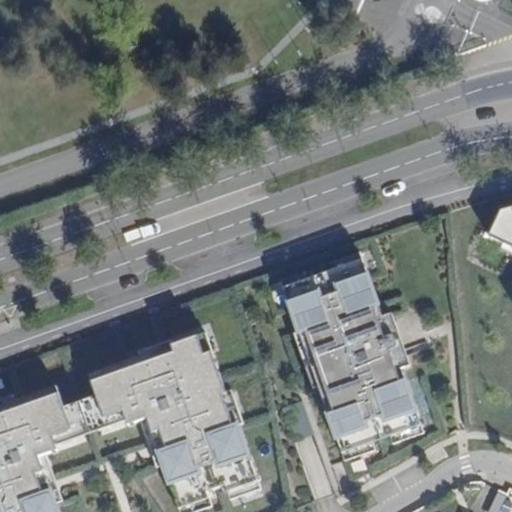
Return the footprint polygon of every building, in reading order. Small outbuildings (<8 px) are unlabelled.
[(511,207),(503,210),(490,237),(511,246),(511,207)] [(361,253),(337,261),(340,269),(364,260),(361,253)] [(319,387),(342,454),(366,446),(369,453),(376,451),(372,439),(389,432),(394,444),(401,442),(398,434),(422,426),(402,369),(411,366),(405,350),(400,351),(396,353),(394,346),(398,345),(395,337),(382,342),(376,327),(390,322),(395,320),(392,314),(384,317),(364,260),(340,269),(337,261),(330,264),(334,276),(317,282),(312,270),(305,272),(308,280),(284,288),(299,332),(294,334),(296,340),(302,338),(309,358),(313,356),(319,373),(314,374),(319,387)] [(305,272),(281,281),(284,288),(308,280),(305,272)] [(395,337),(390,322),(376,327),(382,342),(395,337)] [(469,328),(471,404),(500,403),(498,327),(469,328)] [(167,450),(153,455),(157,468),(164,466),(180,510),(203,502),(206,510),(213,507),(208,493),(226,486),(231,501),(238,498),(236,490),(259,482),(239,426),(236,428),(228,407),(232,406),(230,399),(235,397),(232,391),(227,393),(213,352),(205,355),(201,344),(209,341),(206,334),(173,345),(176,353),(157,359),(154,352),(146,355),(145,350),(139,352),(141,357),(89,375),(97,396),(88,399),(91,407),(99,404),(106,424),(125,417),(127,422),(140,418),(150,447),(164,442),(167,450)] [(302,338),(296,340),(313,389),(319,387),(314,374),(319,373),(313,356),(309,358),(302,338)] [(157,359),(176,353),(173,345),(171,340),(145,350),(146,355),(154,352),(157,359)] [(209,341),(201,344),(205,355),(213,352),(209,341)] [(65,408),(57,387),(6,405),(4,400),(0,401),(0,406),(0,407),(0,406),(0,511),(59,511),(56,504),(63,502),(59,489),(44,494),(41,485),(56,480),(46,451),(58,447),(56,442),(75,435),(68,415),(76,412),(73,405),(65,408)] [(244,424),(235,397),(230,399),(232,406),(228,407),(236,428),(239,426),(244,424)] [(73,405),(76,412),(83,432),(98,427),(91,407),(88,399),(73,405)] [(99,404),(91,407),(98,427),(106,424),(99,404)] [(76,412),(68,415),(75,435),(83,432),(76,412)] [(422,426),(398,434),(401,442),(425,433),(422,426)] [(366,446),(342,454),(345,461),(369,453),(366,446)] [(259,482),(236,490),(238,498),(262,490),(259,482)] [(203,502),(180,510),(180,511),(199,511),(206,510),(203,502)]
